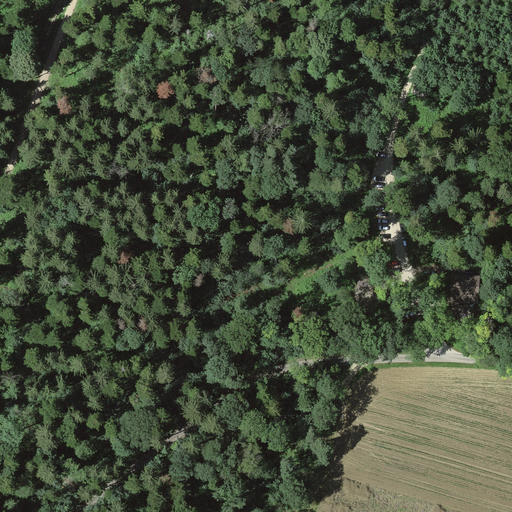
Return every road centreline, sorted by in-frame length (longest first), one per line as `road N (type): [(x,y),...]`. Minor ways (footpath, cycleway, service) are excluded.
road 1 (unclassified): [(89,511),(173,435),(273,375),(355,360),(511,362)]
road 2 (track): [(446,0),(407,80),(390,164),(395,211),(443,359)]
road 3 (track): [(74,0),(0,193)]
